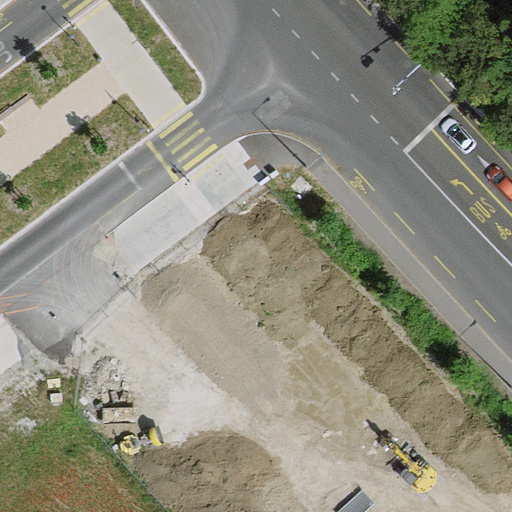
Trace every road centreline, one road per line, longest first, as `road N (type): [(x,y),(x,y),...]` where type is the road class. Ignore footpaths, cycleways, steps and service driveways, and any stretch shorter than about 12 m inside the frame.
road 1 (residential): [(0,276),(317,41)]
road 2 (secondary): [(511,254),(317,41)]
